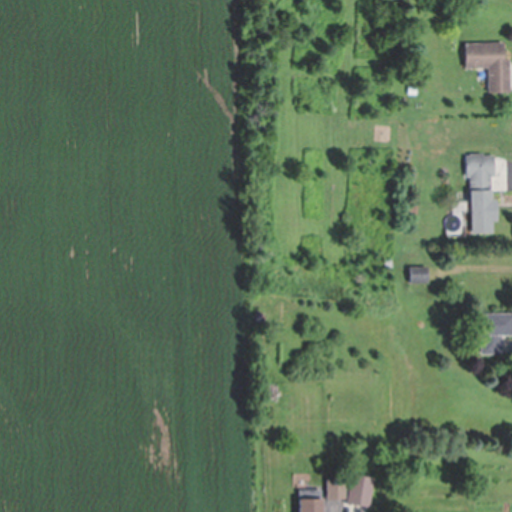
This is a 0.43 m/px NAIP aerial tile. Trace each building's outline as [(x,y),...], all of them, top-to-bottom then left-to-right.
[(462,42),(503,42),(503,60),(507,60),(507,80),(507,92),(486,93),(486,67),(462,67),(462,42)] [(481,154),(468,154),(468,156),(464,156),(464,178),(468,178),(468,191),(470,191),(490,190),(490,184),(490,176),(493,176),(492,156),(481,156),(481,154)] [(470,191),(471,234),(491,234),(491,221),(496,221),(496,200),(492,200),(492,190),(490,190),(470,191)] [(409,269),(428,269),(428,285),(409,286),(409,269)] [(511,313),(479,314),(480,355),(501,355),(500,346),(500,335),(511,335),(511,313)] [(368,511),(346,508),(349,479),(372,482),(368,511)] [(326,484),(345,484),(345,503),(326,504),(326,484)] [(298,511),(298,494),(320,493),(320,505),(321,505),(321,511),(298,511)]
